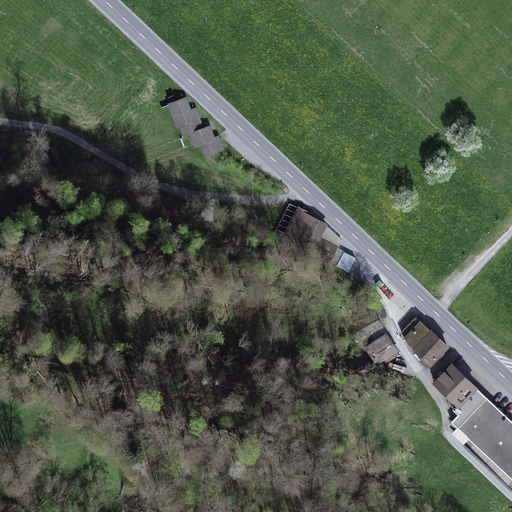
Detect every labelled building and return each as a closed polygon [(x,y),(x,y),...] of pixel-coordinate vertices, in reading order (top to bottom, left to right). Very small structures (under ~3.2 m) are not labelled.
[(195,108),(190,110),(186,98),(171,104),(171,105),(179,124),(179,125),(180,125),(185,136),(191,134),(195,144),(195,147),(201,145),(205,156),(223,150),(218,138),(214,139),(209,126),(203,129),(194,132),(190,121),(193,120),(194,123),(200,121),(195,108)] [(194,132),(203,129),(200,121),(194,123),(193,120),(190,121),(194,132)] [(55,146),(50,148),(59,172),(64,170),(63,168),(56,148),(55,146)] [(337,247),(319,238),(326,224),(306,214),(307,212),(299,208),(283,239),(286,240),(284,244),(295,250),(298,244),(330,261),(337,247)] [(342,239),(326,224),(319,238),(337,247),(342,239)] [(330,261),(337,265),(344,251),(337,247),(330,261)] [(358,309),(362,315),(371,310),(368,304),(358,309)] [(354,324),(361,337),(382,325),(375,312),(354,324)] [(421,360),(428,367),(447,346),(416,317),(402,332),(409,343),(424,357),(421,360)] [(375,358),(378,363),(397,351),(386,334),(365,348),(373,360),(375,358)] [(469,438),(511,478),(511,421),(452,364),(441,376),(436,382),(435,382),(451,398),(448,401),(455,408),(453,410),(458,414),(452,421),(469,438)]
